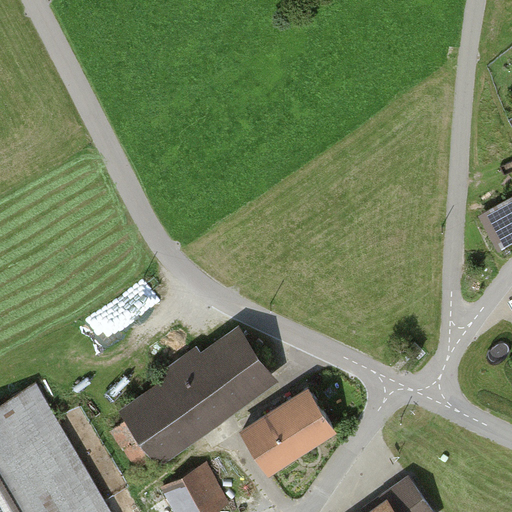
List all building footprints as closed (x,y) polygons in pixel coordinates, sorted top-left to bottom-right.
[(511,237),(511,198),(478,215),(494,247),(511,237)] [(265,379),(232,333),(118,414),(151,460),(265,379)] [(0,511),(105,511),(34,385),(0,404),(0,511)] [(328,428),(305,392),(239,433),(262,469),(328,428)] [(205,511),(222,503),(204,468),(163,489),(174,511),(205,511)] [(434,511),(409,475),(361,508),(363,511),(434,511)]
